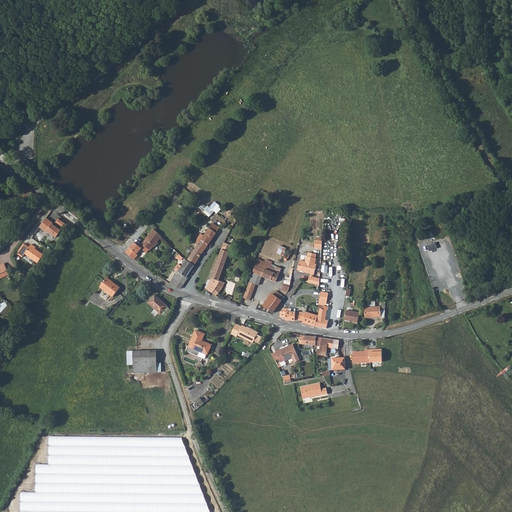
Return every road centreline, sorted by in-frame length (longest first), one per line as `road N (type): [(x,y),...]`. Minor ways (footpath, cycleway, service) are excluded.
road 1 (residential): [(511,291),(371,335),(328,334),(188,296)]
road 2 (track): [(9,168),(34,126),(188,0)]
road 3 (unclassified): [(188,296),(167,335),(167,361),(226,511)]
road 4 (residential): [(183,294),(129,264),(0,160)]
road 5 (track): [(511,187),(401,0)]
